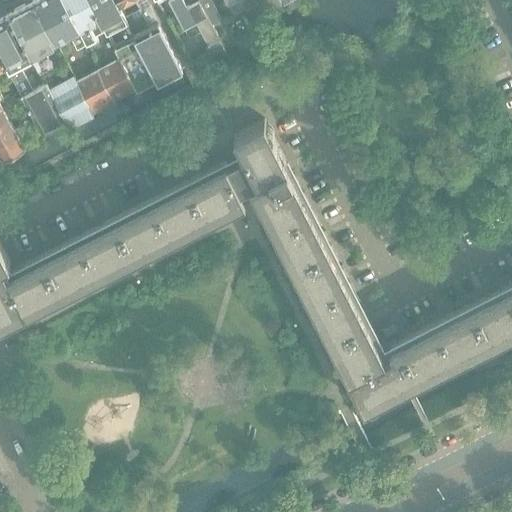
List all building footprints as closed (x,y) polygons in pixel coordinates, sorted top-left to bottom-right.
[(33,0),(31,0),(9,12),(33,58),(40,71),(45,68),(41,61),(47,58),(42,48),(55,41),(33,0)] [(87,41),(65,0),(33,0),(55,41),(70,33),(77,46),(87,41)] [(106,29),(90,0),(65,0),(87,41),(89,44),(98,39),(96,34),(106,29)] [(134,33),(119,4),(116,0),(90,0),(106,29),(108,34),(119,28),(124,39),(134,34),(134,33)] [(147,0),(116,0),(119,4),(127,0),(135,0),(139,7),(125,15),(134,33),(158,20),(147,0)] [(184,0),(156,0),(158,3),(161,0),(168,0),(188,37),(201,31),(184,0)] [(184,0),(201,31),(212,51),(212,52),(224,46),(211,22),(219,18),(209,0),(184,0)] [(240,0),(225,0),(227,3),(233,15),(245,8),(243,5),(240,0)] [(256,0),(240,0),(243,5),(245,8),(246,10),(258,4),(256,0)] [(9,12),(0,16),(0,55),(5,64),(36,124),(40,132),(65,119),(49,88),(45,82),(33,88),(21,66),(29,61),(33,58),(9,12)] [(183,67),(158,20),(134,33),(134,34),(146,56),(158,77),(159,80),(183,67)] [(158,77),(146,56),(134,34),(124,39),(114,44),(121,57),(137,89),(158,77)] [(137,89),(121,57),(101,68),(117,99),(137,89)] [(117,99),(101,68),(76,81),(93,112),(117,99)] [(93,112),(76,81),(73,75),(49,88),(65,119),(68,125),(93,112)] [(0,107),(10,102),(7,95),(0,98),(0,107)] [(0,124),(9,120),(5,112),(13,108),(10,102),(0,107),(0,124)] [(508,332),(511,329),(511,282),(390,345),(393,351),(385,355),(336,259),(265,118),(234,134),(240,146),(257,179),(250,182),(364,405),(406,384),(508,332)] [(0,143),(27,129),(23,122),(22,124),(13,128),(9,120),(0,124),(0,143)] [(0,157),(2,161),(34,143),(27,129),(0,143),(0,157)] [(0,322),(172,235),(246,198),(227,160),(8,272),(4,264),(10,261),(4,249),(0,240),(0,322)]
